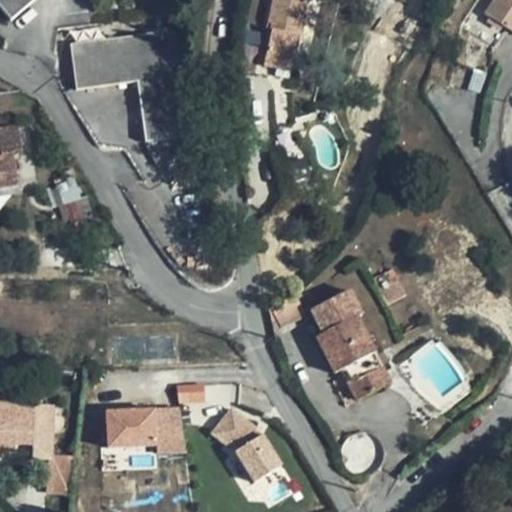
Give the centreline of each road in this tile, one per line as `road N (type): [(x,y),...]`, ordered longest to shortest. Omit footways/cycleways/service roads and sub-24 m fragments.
road 1 (residential): [(252,309),(192,303),(166,284),(43,83),(0,61)]
road 2 (residential): [(252,309),(226,89),(231,0)]
road 3 (residential): [(347,511),(267,370),(252,309)]
road 4 (residential): [(394,511),(497,413)]
